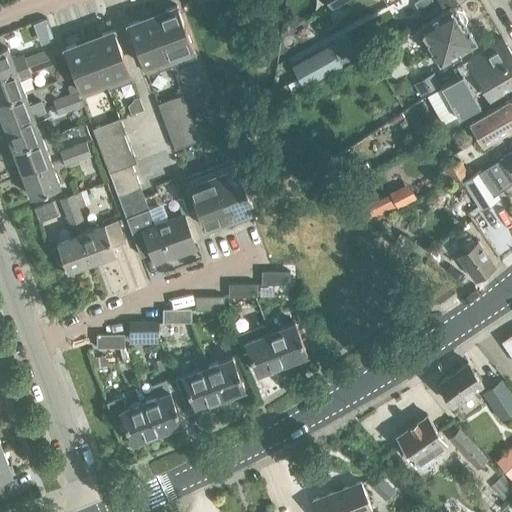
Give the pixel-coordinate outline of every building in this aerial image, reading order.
[(415,0),(414,1),(423,16),(450,0),(415,0)] [(452,55),(461,50),(461,49),(476,40),(465,23),(466,23),(465,20),(466,14),(461,6),(455,5),(455,3),(418,25),(439,62),(451,55),(452,55)] [(152,14),(171,64),(196,55),(177,4),(152,14)] [(147,73),(171,64),(152,14),(128,23),(147,73)] [(89,37),(105,80),(108,88),(132,79),(113,28),(89,37)] [(81,90),(105,80),(89,37),(65,46),(81,90)] [(461,72),(441,84),(458,114),(458,115),(480,102),(473,90),(482,85),(488,95),(511,81),(511,53),(503,37),(456,64),(461,72)] [(329,43),(292,63),(303,85),(341,64),(329,43)] [(7,44),(0,46),(0,73),(16,68),(26,64),(22,52),(11,56),(7,44)] [(41,58),(43,65),(55,60),(50,47),(36,52),(39,59),(41,58)] [(29,70),(43,65),(41,58),(39,59),(36,52),(24,57),(29,70)] [(16,68),(0,73),(0,99),(24,91),(20,79),(31,75),(26,64),(16,68)] [(430,86),(425,76),(414,83),(419,92),(430,86)] [(0,112),(5,125),(33,114),(24,91),(0,99),(0,112)] [(68,101),(71,107),(82,103),(78,91),(65,95),(67,101),(68,101)] [(163,118),(188,108),(182,93),(158,103),(163,118)] [(57,112),(71,107),(68,101),(67,101),(65,95),(53,100),(57,112)] [(469,121),(470,122),(482,143),(511,125),(511,95),(485,111),(469,121)] [(469,121),(485,111),(480,103),(480,102),(458,115),(458,114),(444,121),(451,132),(470,122),(469,121)] [(169,132),(193,123),(188,108),(163,118),(169,132)] [(14,148),(42,137),(33,114),(5,125),(14,148)] [(93,127),(98,142),(125,132),(120,117),(96,126),(93,127)] [(193,123),(169,132),(175,148),(199,138),(193,123)] [(98,142),(104,156),(131,146),(125,132),(98,142)] [(22,172),(51,160),(42,137),(14,148),(22,172)] [(75,151),(78,157),(90,153),(85,140),(72,145),(74,151),(75,151)] [(65,162),(78,157),(75,151),(74,151),(72,145),(60,149),(65,162)] [(109,171),(132,162),(136,161),(131,146),(104,156),(109,171)] [(511,150),(498,159),(482,169),(496,191),(511,180),(511,150)] [(210,167),(229,218),(254,209),(235,158),(210,167)] [(460,158),(444,168),(457,189),(465,184),(462,180),(469,175),(470,175),(460,158)] [(51,160),(22,172),(31,194),(60,184),(51,160)] [(109,171),(113,182),(137,173),(132,162),(109,171)] [(205,227),(229,218),(210,167),(186,176),(205,227)] [(465,184),(481,209),(500,197),(481,168),(470,175),(469,175),(462,180),(465,184)] [(113,182),(118,194),(141,184),(137,173),(113,182)] [(141,184),(118,194),(121,202),(142,195),(145,194),(141,184)] [(64,211),(72,208),(79,205),(74,192),(59,198),(64,211)] [(358,208),(367,224),(396,208),(388,192),(358,208)] [(142,195),(121,202),(141,255),(152,251),(155,259),(194,245),(184,217),(155,228),(148,208),(147,208),(142,195)] [(69,224),(76,221),(84,219),(79,205),(72,208),(64,211),(69,224)] [(104,223),(80,232),(90,261),(115,252),(104,223)] [(401,231),(393,241),(405,249),(412,239),(401,231)] [(67,269),(90,261),(80,232),(57,240),(67,269)] [(475,241),(470,234),(460,241),(465,248),(458,253),(476,278),(496,264),(478,239),(475,241)] [(288,282),(288,269),(262,269),(262,282),(288,282)] [(255,295),(255,282),(230,282),(230,295),(255,295)] [(196,308),(223,308),(223,295),(196,295),(196,308)] [(190,321),(190,307),(164,307),(164,321),(190,321)] [(158,333),(158,320),(130,320),(130,333),(158,333)] [(279,345),(286,361),(307,353),(294,321),(267,331),(265,332),(272,348),(279,345)] [(265,332),(267,331),(264,323),(235,334),(242,351),(249,348),(258,372),(286,361),(279,345),(272,348),(265,332)] [(125,346),(125,333),(97,333),(96,346),(125,346)] [(511,335),(503,342),(511,355),(511,335)] [(94,354),(94,365),(107,365),(107,354),(94,354)] [(218,379),(224,395),(244,387),(232,355),(202,367),(208,383),(218,379)] [(454,404),(483,384),(468,361),(438,381),(454,404)] [(187,409),(224,395),(218,379),(208,383),(202,367),(183,374),(175,377),(187,409)] [(499,416),(511,407),(511,391),(502,376),(482,389),(499,416)] [(156,414),(162,430),(182,422),(165,379),(151,384),(155,394),(140,400),(146,418),(156,414)] [(146,418),(140,400),(126,406),(122,395),(106,401),(115,424),(125,420),(134,441),(162,430),(156,414),(146,418)] [(420,468),(436,457),(434,455),(441,450),(439,447),(447,442),(427,413),(397,434),(420,468)] [(479,468),(489,458),(459,427),(449,437),(479,468)] [(511,444),(496,459),(504,467),(503,468),(511,478),(511,444)] [(4,449),(0,450),(0,491),(8,488),(3,477),(13,473),(4,449)] [(511,485),(501,474),(490,484),(503,498),(511,488),(511,485)] [(317,511),(369,511),(372,511),(360,480),(313,499),(317,511)]
